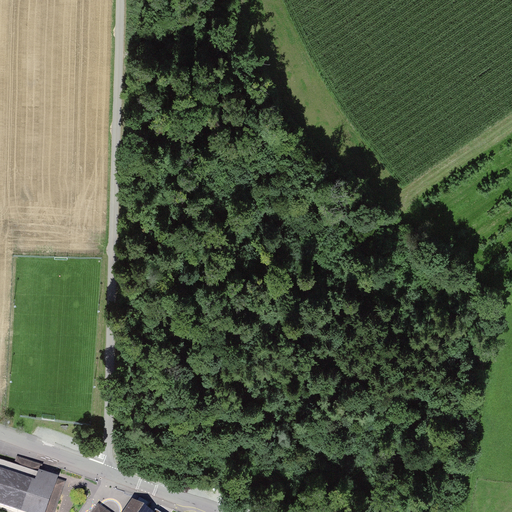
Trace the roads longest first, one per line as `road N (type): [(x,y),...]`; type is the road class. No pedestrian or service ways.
road 1 (unclassified): [(102,470),(109,445),(119,0)]
road 2 (unclassified): [(102,470),(219,511)]
